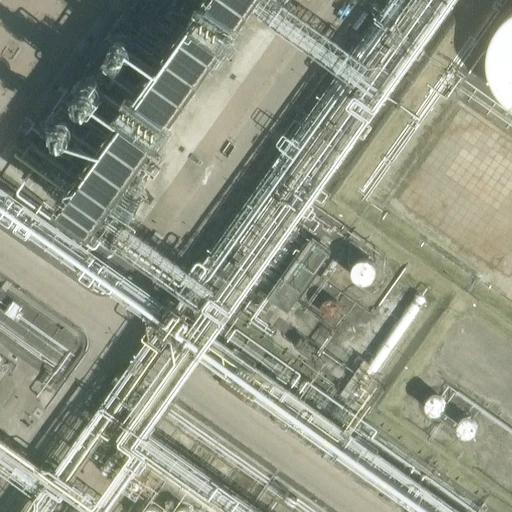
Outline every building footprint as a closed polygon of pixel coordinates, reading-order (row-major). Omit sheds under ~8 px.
[(257,0),(279,13),(287,0),(257,0)] [(494,43),(497,74),(511,93),(511,14),(508,16),(494,43)] [(153,62),(230,115),(249,86),(173,34),(153,62)] [(269,299),(289,313),(333,251),(313,237),(269,299)] [(379,271),(379,270),(378,264),(375,260),(370,257),(366,256),(360,257),(355,260),(352,264),(351,270),(351,275),(354,280),(358,283),(364,285),(370,284),(374,281),(378,277),(379,271)] [(349,306),(347,300),(344,295),(340,292),(333,291),(327,292),(322,296),(319,300),(318,306),(319,312),(322,316),(327,319),(332,321),(339,320),(343,317),(347,312),(349,306)] [(48,511),(88,511),(62,493),(48,511)]
